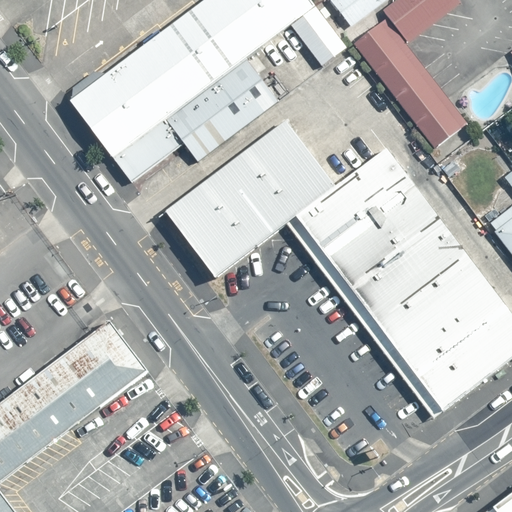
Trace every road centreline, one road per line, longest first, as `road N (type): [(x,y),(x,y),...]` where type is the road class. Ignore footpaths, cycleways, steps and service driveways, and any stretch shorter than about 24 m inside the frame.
road 1 (residential): [(0,96),(312,511)]
road 2 (secondary): [(343,511),(392,494),(511,405)]
